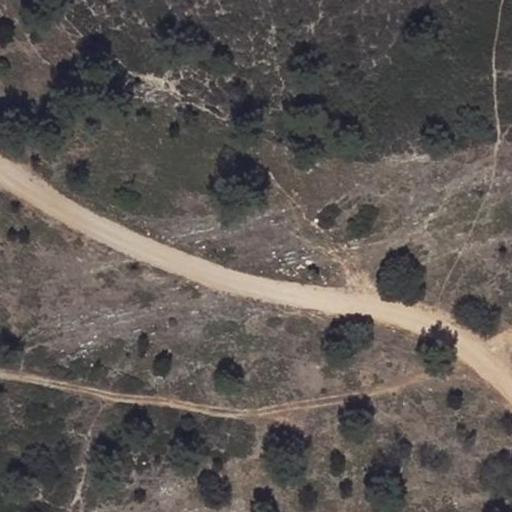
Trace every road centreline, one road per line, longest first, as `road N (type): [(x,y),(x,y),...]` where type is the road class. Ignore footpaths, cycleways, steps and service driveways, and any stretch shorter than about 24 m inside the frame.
road 1 (track): [(511,387),(454,335),(388,307),(237,287),(88,230),(0,167)]
road 2 (track): [(0,372),(239,416)]
